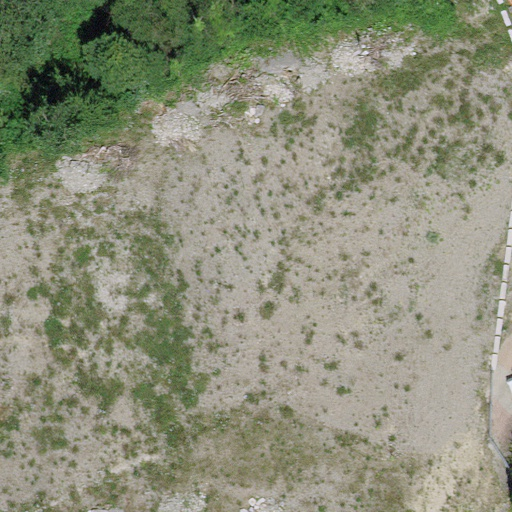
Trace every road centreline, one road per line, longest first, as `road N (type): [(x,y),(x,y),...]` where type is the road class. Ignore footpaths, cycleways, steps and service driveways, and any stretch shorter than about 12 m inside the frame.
road 1 (track): [(511,114),(434,89),(306,93),(41,261),(0,278)]
road 2 (track): [(309,511),(298,403),(304,303),(320,241),(399,185),(511,179)]
